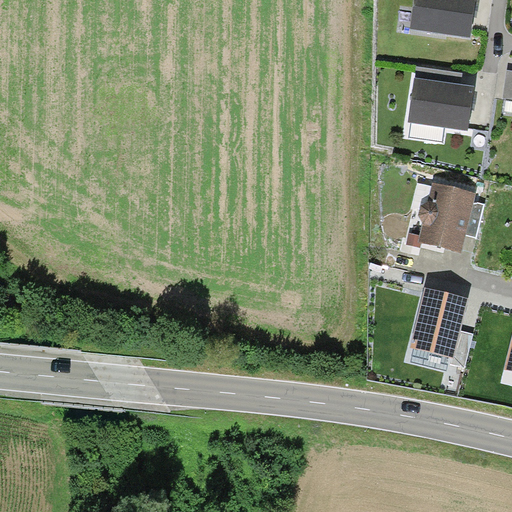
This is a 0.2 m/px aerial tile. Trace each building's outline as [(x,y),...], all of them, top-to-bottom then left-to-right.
[(415,0),(410,32),(471,41),(476,13),(478,0),(415,0)] [(417,67),(415,80),(460,87),(462,74),(417,67)] [(511,100),(511,72),(507,71),(503,99),(511,100)] [(460,87),(415,80),(408,124),(469,134),(473,106),(476,89),(460,87)] [(476,195),(433,185),(428,204),(420,209),(418,218),(423,226),(418,244),(444,251),(462,255),(466,237),(474,203),(476,195)] [(485,205),(474,203),(466,237),(476,240),(485,205)] [(469,301),(425,290),(410,350),(450,361),(453,361),(461,332),(465,317),(469,301)] [(473,335),(461,332),(453,361),(450,361),(449,365),(465,369),(473,335)]
